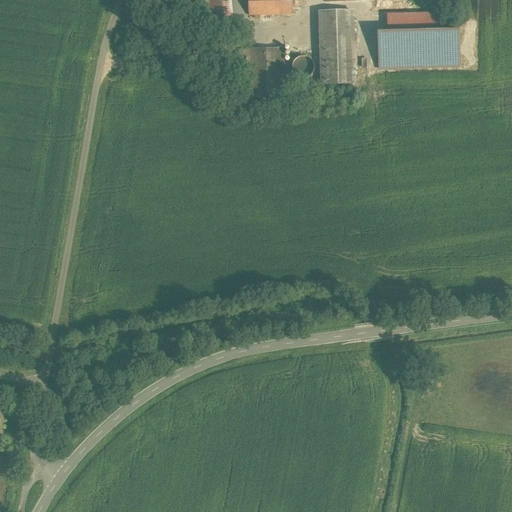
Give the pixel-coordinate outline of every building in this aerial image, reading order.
[(292,0),(249,0),(250,15),(293,14),(292,0)] [(354,11),(320,12),(322,85),(356,84),(354,11)] [(229,16),(211,19),(213,34),(231,32),(229,16)] [(459,31),(379,33),(380,68),(460,66),(459,31)] [(283,48),(251,49),(252,99),(285,98),(283,48)] [(251,49),(241,49),(242,100),(252,99),(251,49)] [(303,55),(300,56),(299,56),(297,57),(295,58),(294,59),(292,61),(291,64),(291,65),(291,66),(291,68),(291,69),(291,71),(292,72),(292,74),(294,75),(295,76),(296,77),(298,79),(301,79),(303,80),(306,79),(308,79),(309,78),(310,77),(312,76),(313,75),(314,74),(315,72),(315,70),(316,68),(316,67),(315,65),(315,64),(315,63),(314,61),(313,60),(312,59),(311,58),(309,57),(307,56),(305,55),(303,55)]
